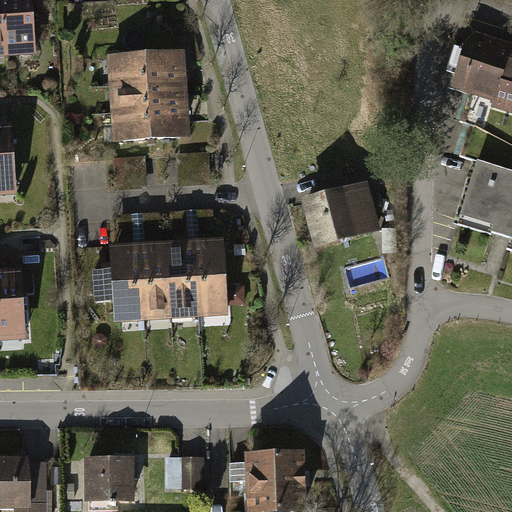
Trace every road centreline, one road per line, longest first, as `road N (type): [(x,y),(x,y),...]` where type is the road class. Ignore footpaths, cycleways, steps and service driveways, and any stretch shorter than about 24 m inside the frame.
road 1 (tertiary): [(331,403),(214,0)]
road 2 (residential): [(331,403),(0,414)]
road 3 (residential): [(433,12),(425,41),(421,303)]
road 4 (residential): [(421,303),(418,343),(399,380),(358,403),(331,403)]
road 5 (track): [(358,403),(436,511)]
